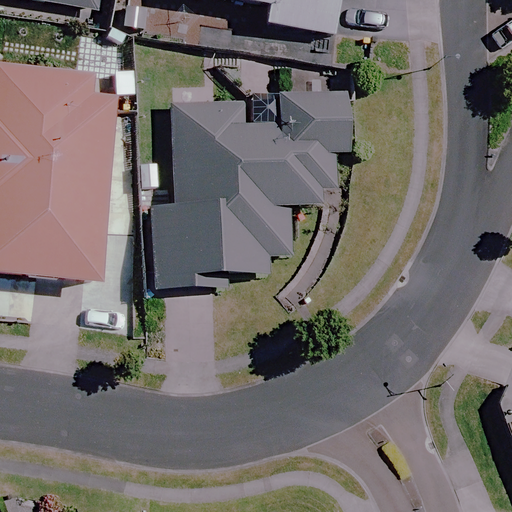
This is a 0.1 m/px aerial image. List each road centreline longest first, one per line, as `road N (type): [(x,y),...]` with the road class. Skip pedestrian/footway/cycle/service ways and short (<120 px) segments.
road 1 (residential): [(0,410),(216,441),(323,405),(359,381)]
road 2 (residential): [(359,381),(430,312),(489,205)]
road 3 (residential): [(489,205),(474,154),(463,0)]
road 4 (residential): [(359,381),(413,511)]
